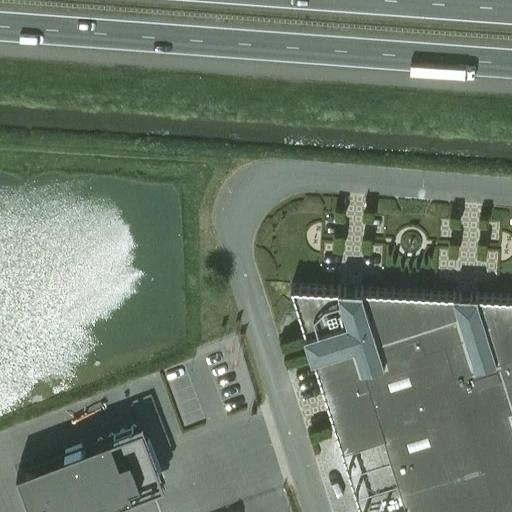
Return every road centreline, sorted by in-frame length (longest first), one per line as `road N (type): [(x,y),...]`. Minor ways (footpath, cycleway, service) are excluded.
road 1 (unclassified): [(319,511),(234,244),(234,212),(252,186),(278,177),(511,195)]
road 2 (motorway): [(0,28),(511,66)]
road 3 (motorway): [(511,10),(362,0)]
